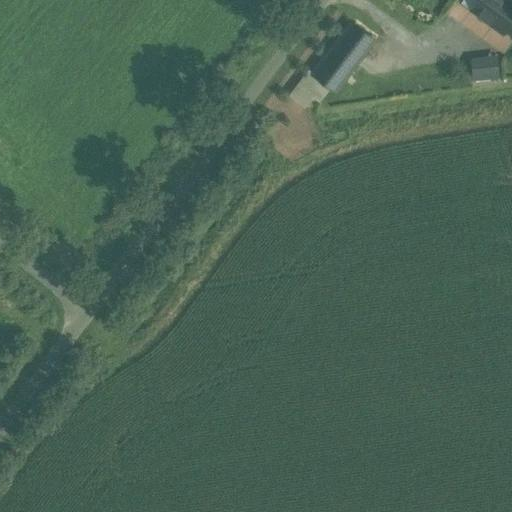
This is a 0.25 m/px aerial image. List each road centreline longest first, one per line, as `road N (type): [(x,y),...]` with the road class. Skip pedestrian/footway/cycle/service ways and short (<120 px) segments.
road 1 (unclassified): [(327,0),(92,317)]
road 2 (unclassified): [(92,317),(0,439)]
